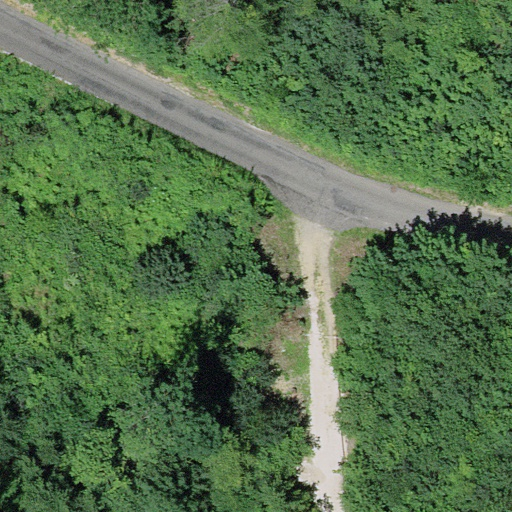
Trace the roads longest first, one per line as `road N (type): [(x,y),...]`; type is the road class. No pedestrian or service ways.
road 1 (unclassified): [(0,9),(305,178),(511,237)]
road 2 (track): [(305,178),(330,511)]
